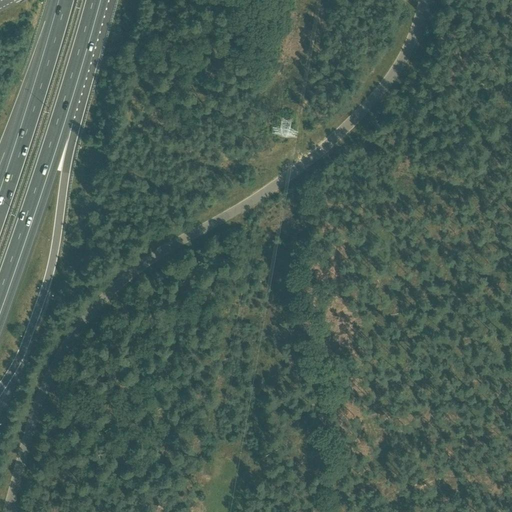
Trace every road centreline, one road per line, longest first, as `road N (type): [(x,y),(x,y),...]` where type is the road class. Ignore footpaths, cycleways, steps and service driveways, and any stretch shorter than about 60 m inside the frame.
road 1 (unclassified): [(10,511),(36,409),(64,351),(107,292),(291,176),(336,138),(407,54),(423,0)]
road 2 (motorway): [(0,302),(96,0)]
road 3 (motorway): [(61,0),(0,198)]
